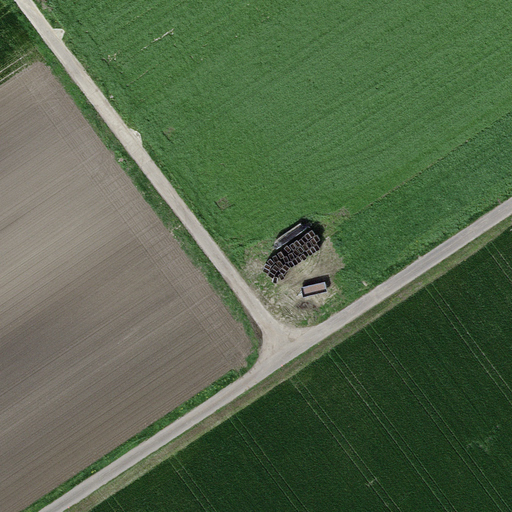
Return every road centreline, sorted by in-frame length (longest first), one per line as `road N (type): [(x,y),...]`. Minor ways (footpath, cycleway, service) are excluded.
road 1 (track): [(57,511),(511,206)]
road 2 (track): [(285,358),(19,0)]
